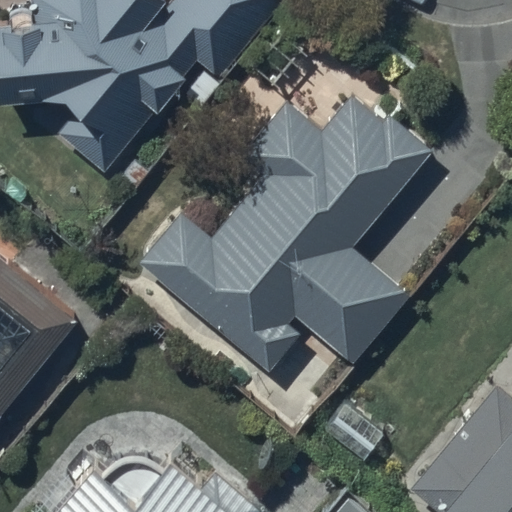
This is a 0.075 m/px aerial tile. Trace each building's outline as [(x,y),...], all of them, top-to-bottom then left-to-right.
[(14,7),(15,27),(0,27),(0,82),(1,103),(68,101),(47,127),(108,175),(198,63),(223,83),(289,0),(34,0),(31,6),(14,7)] [(355,247),(435,149),(390,112),(384,120),(351,93),(322,129),(287,101),(244,154),(267,172),(214,237),(183,213),(143,263),(270,366),(307,320),(357,360),(412,292),(355,247)] [(0,412),(77,315),(0,253),(0,412)] [(511,511),(511,396),(496,384),(411,487),(441,511),(511,511)] [(258,511),(217,478),(207,489),(174,461),(141,501),(96,465),(56,511),(258,511)]
